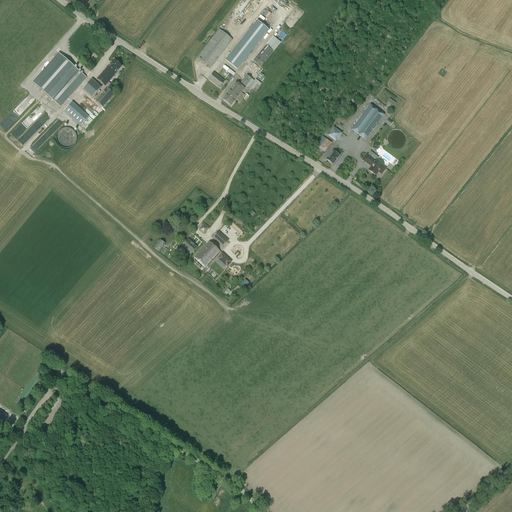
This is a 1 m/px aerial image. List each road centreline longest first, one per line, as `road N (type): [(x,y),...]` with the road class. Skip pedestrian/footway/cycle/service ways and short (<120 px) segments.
road 1 (unclassified): [(511,299),(59,0)]
road 2 (unclassified): [(260,511),(223,477),(62,372),(13,444)]
road 3 (track): [(262,132),(364,0)]
